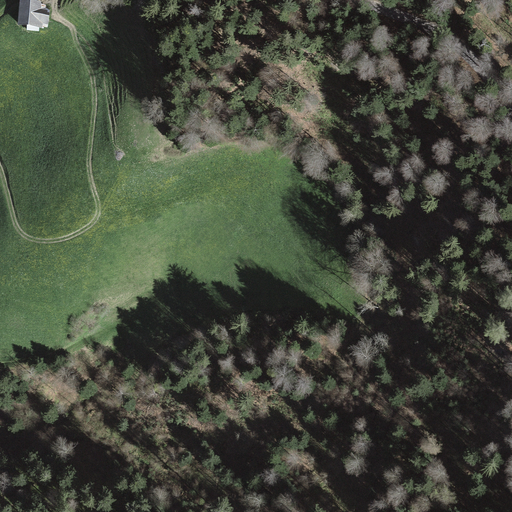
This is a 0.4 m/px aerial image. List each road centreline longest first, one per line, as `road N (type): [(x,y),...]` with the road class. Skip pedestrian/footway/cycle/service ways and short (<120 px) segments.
road 1 (track): [(0,170),(16,226),(28,238),(69,237),(103,206),(89,159),(95,97),(55,0)]
road 2 (unclassified): [(351,0),(445,36),(488,78),(511,118)]
